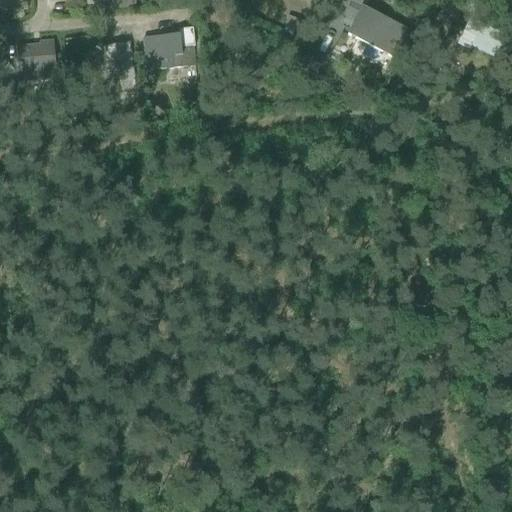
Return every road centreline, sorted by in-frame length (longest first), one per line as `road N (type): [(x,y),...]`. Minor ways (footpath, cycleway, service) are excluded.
road 1 (track): [(511,84),(0,156)]
road 2 (track): [(365,105),(461,511)]
road 3 (residential): [(188,16),(41,26)]
